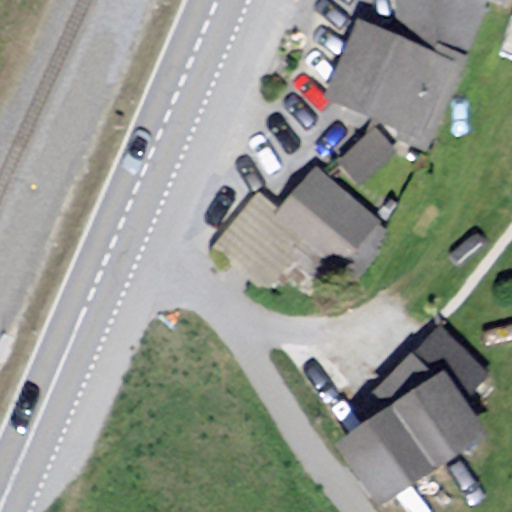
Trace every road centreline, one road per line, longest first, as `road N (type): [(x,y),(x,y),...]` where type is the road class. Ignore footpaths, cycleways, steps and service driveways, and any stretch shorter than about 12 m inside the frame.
road 1 (unclassified): [(361,511),(230,305),(123,228)]
road 2 (secondary): [(3,511),(123,228)]
road 3 (secondary): [(123,228),(219,0)]
road 4 (unknown): [(230,305),(346,334),(391,370)]
